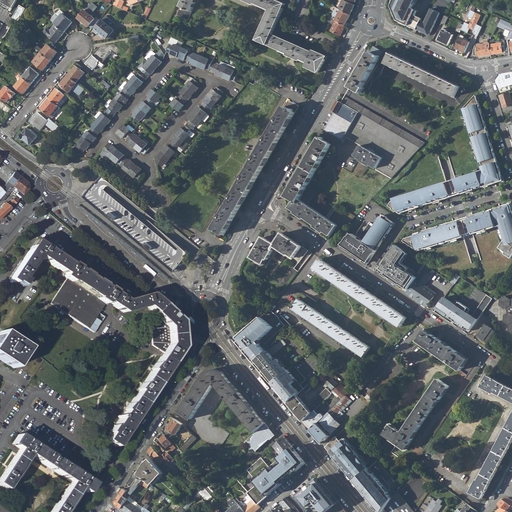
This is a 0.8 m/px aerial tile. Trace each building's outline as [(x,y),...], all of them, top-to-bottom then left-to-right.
[(111,4),(102,0),(101,0),(97,6),(106,13),(112,4),(111,4)] [(306,67),(319,73),(328,56),(313,50),(312,52),(272,34),(286,4),(276,0),(184,0),(178,15),(189,20),(197,0),(242,0),(255,5),(255,4),(271,10),(257,40),(288,54),(287,55),(300,61),(300,59),(308,62),(306,67)] [(341,10),(351,15),(356,5),(345,0),(343,0),(340,9),(341,10)] [(394,0),(392,5),(398,20),(417,30),(417,29),(421,21),(423,18),(416,15),(418,11),(412,8),(416,0),(394,0)] [(14,17),(19,21),(27,8),(20,5),(14,17)] [(59,7),(54,13),(57,16),(60,12),(62,13),(64,12),(59,7)] [(86,8),(85,10),(92,16),(94,14),(86,8)] [(432,8),(425,23),(421,21),(417,29),(430,35),(440,12),(432,8)] [(95,19),(92,16),(85,10),(78,18),(88,27),(95,19)] [(335,20),(345,26),(351,15),(341,10),(335,20)] [(478,36),(482,28),(483,27),(477,24),(482,15),(471,10),(468,16),(473,19),(470,24),(465,22),(464,25),(463,27),(462,30),(468,33),(470,28),(476,31),(474,34),(478,36)] [(73,22),(62,13),(60,12),(57,16),(54,13),(49,18),(56,24),(65,32),(73,22)] [(331,31),(341,36),(346,26),(345,26),(335,20),(323,13),(322,15),(326,17),(325,20),(331,23),(332,21),(335,24),(331,31)] [(95,29),(107,39),(114,30),(102,21),(95,29)] [(319,27),(326,30),(328,26),(322,22),(319,27)] [(44,32),(56,43),(65,32),(56,24),(51,31),(47,27),(44,32)] [(438,40),(449,45),(454,34),(447,31),(447,30),(444,28),(438,40)] [(129,37),(131,46),(140,45),(139,36),(129,37)] [(456,48),(466,53),(471,42),(464,39),(465,37),(462,36),(456,48)] [(475,55),(479,56),(492,54),(490,44),(490,43),(489,43),(488,40),(484,40),(485,44),(476,45),(474,50),(475,55)] [(502,42),(493,44),(490,44),(492,54),(507,52),(506,45),(502,45),(502,42)] [(206,68),(209,70),(214,58),(210,57),(209,59),(188,50),(189,50),(174,44),(174,45),(170,43),(167,51),(170,53),(170,54),(184,60),(185,59),(191,62),(191,63),(205,69),(206,68)] [(40,52),(51,61),(58,53),(48,44),(43,50),(38,46),(36,48),(40,52)] [(94,56),(103,64),(113,52),(118,56),(122,50),(115,44),(101,47),(93,56),(94,56)] [(371,52),(381,57),(384,52),(374,46),(371,52)] [(0,68),(9,58),(0,50),(0,68)] [(32,62),(43,70),(51,61),(40,52),(32,62)] [(142,70),(149,77),(152,74),(153,75),(163,62),(162,61),(165,58),(157,52),(155,55),(154,54),(144,67),(145,68),(142,70)] [(351,87),(362,93),(365,88),(364,87),(381,57),(371,52),(351,87)] [(385,65),(455,98),(460,86),(390,54),(385,65)] [(87,64),(94,70),(98,65),(103,69),(106,66),(103,64),(94,56),(87,64)] [(231,79),(235,81),(238,73),(234,71),(235,70),(228,67),(221,64),(220,64),(219,65),(216,63),(213,71),(216,72),(215,74),(231,80),(231,79)] [(69,75),(78,82),(85,73),(80,68),(77,66),(77,65),(69,75)] [(31,67),(24,75),(23,77),(32,84),(40,74),(31,67)] [(495,80),(500,93),(511,89),(511,71),(499,74),(495,80)] [(133,94),(144,82),(143,81),(145,78),(139,72),(136,75),(135,75),(128,83),(127,82),(125,82),(120,87),(123,90),(121,92),(113,101),(110,104),(111,105),(109,108),(115,114),(118,111),(119,111),(129,99),(128,98),(133,93),(133,94)] [(61,85),(70,93),(78,83),(78,82),(69,75),(61,85)] [(32,84),(23,77),(15,86),(24,94),(32,84)] [(171,105),(179,112),(184,105),(183,105),(188,99),(189,100),(199,88),(198,87),(200,84),(193,79),(191,82),(190,81),(180,93),(181,94),(171,105)] [(101,83),(108,90),(111,87),(103,80),(101,83)] [(7,86),(0,93),(0,95),(7,102),(12,96),(13,97),(16,93),(7,86)] [(187,123),(194,128),(196,126),(197,127),(207,114),(222,96),(221,96),(224,93),(216,87),(214,89),(204,101),(204,102),(200,107),(199,107),(188,120),(189,120),(187,123)] [(50,98),(58,105),(66,96),(58,88),(50,98)] [(132,116),(139,122),(141,119),(142,120),(152,108),(152,107),(156,103),(162,97),(154,90),(148,96),(149,96),(145,101),(144,101),(134,113),(134,114),(132,116)] [(501,96),(504,108),(511,105),(511,96),(510,93),(501,96)] [(477,95),(465,108),(484,169),(485,171),(467,177),(463,178),(456,180),(460,192),(455,194),(456,196),(461,194),(468,192),(467,190),(471,189),(472,191),(474,190),(474,188),(483,185),(483,187),(490,185),(490,183),(495,181),(495,183),(504,180),(492,143),(490,144),(489,140),(491,140),(483,117),(482,117),(481,114),(482,113),(477,95)] [(342,102),(420,147),(425,142),(345,96),(342,102)] [(51,116),(58,108),(59,106),(58,105),(50,98),(42,108),(51,116)] [(214,229),(225,235),(299,106),(288,100),(278,118),(277,117),(275,121),(276,121),(267,137),(265,136),(264,140),(265,140),(255,156),(254,156),(253,159),(254,159),(244,176),(243,175),(242,178),(242,179),(233,195),(232,194),(231,198),(222,214),(220,214),(219,217),(220,218),(214,229)] [(326,132),(343,141),(360,113),(338,100),(332,110),(334,111),(337,114),(326,132)] [(87,149),(96,138),(96,137),(100,132),(101,132),(112,120),(111,119),(113,116),(107,111),(104,113),(104,112),(103,113),(98,119),(93,125),(78,142),(79,143),(77,146),(84,151),(86,149),(87,149)] [(30,121),(41,130),(49,122),(57,129),(59,126),(51,119),(49,121),(38,112),(30,121)] [(142,152),(144,154),(150,147),(148,145),(136,134),(135,135),(133,133),(131,131),(131,130),(128,127),(124,125),(117,133),(124,138),(125,138),(130,142),(129,142),(141,153),(142,152)] [(165,165),(180,148),(189,136),(191,137),(193,137),(195,134),(185,126),(182,129),(182,128),(172,140),(172,141),(168,146),(167,146),(157,158),(158,158),(155,161),(162,167),(165,164),(165,165)] [(23,138),(31,145),(38,136),(28,128),(22,135),(21,135),(20,136),(21,138),(23,138)] [(338,225),(308,205),(299,199),(312,178),(332,144),(324,139),(324,138),(323,137),(322,138),(308,160),(309,160),(301,174),(300,174),(293,186),(294,186),(288,196),(296,201),(291,208),(296,212),(296,213),(304,219),(305,218),(317,225),(316,227),(325,233),(326,231),(331,235),(338,225)] [(136,177),(139,180),(144,173),(142,170),(130,159),(130,160),(124,156),(125,155),(113,145),(112,146),(109,143),(103,150),(105,151),(106,152),(106,153),(109,156),(118,164),(118,163),(123,167),(123,168),(135,178),(136,177)] [(370,165),(376,168),(382,158),(360,145),(354,156),(360,159),(360,160),(369,165),(370,165)] [(171,175),(185,187),(188,183),(174,171),(171,175)] [(0,197),(18,177),(14,172),(5,183),(6,184),(0,190),(0,189),(0,197)] [(191,249),(103,176),(97,183),(96,182),(91,187),(83,197),(175,271),(181,263),(186,258),(184,257),(191,249)] [(15,195),(19,198),(27,190),(27,183),(18,177),(0,197),(0,199),(2,201),(11,191),(15,194),(15,195)] [(317,180),(312,178),(299,199),(308,205),(309,203),(309,202),(305,199),(311,190),(317,180)] [(456,180),(451,181),(455,194),(460,192),(456,180)] [(451,181),(447,183),(450,195),(455,194),(451,181)] [(391,201),(388,205),(402,214),(403,212),(410,210),(409,208),(414,207),(414,209),(421,207),(420,205),(429,202),(429,204),(436,202),(435,200),(440,199),(440,201),(456,196),(455,194),(450,195),(447,183),(435,186),(432,187),(409,195),(398,198),(399,200),(392,202),(391,201)] [(408,193),(409,195),(432,187),(431,186),(408,193)] [(349,215),(311,190),(305,199),(309,202),(311,198),(349,223),(356,216),(351,212),(349,215)] [(9,209),(17,201),(14,198),(11,201),(9,200),(4,205),(9,209)] [(0,203),(2,201),(0,199),(0,217),(1,217),(9,209),(4,205),(3,204),(0,206),(0,203)] [(78,205),(77,206),(167,281),(168,280),(155,268),(142,256),(129,245),(112,232),(93,216),(78,205)] [(485,211),(475,214),(476,216),(468,218),(474,235),(488,231),(487,229),(496,226),(497,228),(499,227),(501,226),(504,235),(502,235),(504,242),(500,249),(507,253),(505,255),(511,258),(511,207),(511,205),(509,206),(501,208),(501,206),(491,209),(492,211),(486,213),(485,211)] [(475,214),(463,218),(469,237),(474,235),(468,218),(476,216),(475,214)] [(391,226),(394,222),(383,215),(376,226),(377,227),(376,228),(375,229),(374,229),(367,238),(369,239),(366,243),(352,233),(342,244),(369,262),(377,250),(376,249),(382,240),(383,241),(392,228),(391,226)] [(463,218),(445,224),(445,226),(459,222),(464,238),(469,237),(463,218)] [(422,231),(414,234),(415,236),(406,238),(404,241),(409,244),(410,246),(412,247),(416,250),(419,249),(420,252),(441,245),(441,244),(450,241),(451,242),(464,238),(459,222),(445,226),(445,224),(429,229),(430,231),(422,233),(422,231)] [(283,233),(276,244),(275,244),(276,245),(275,247),(276,247),(289,256),(290,254),(295,258),(303,246),(283,233)] [(275,244),(276,244),(264,237),(252,257),(264,264),(267,259),(268,260),(276,247),(275,247),(276,245),(275,244)] [(152,314),(153,315),(161,305),(149,295),(125,301),(113,293),(114,291),(107,286),(77,266),(78,266),(71,261),(69,264),(35,241),(28,251),(37,257),(37,256),(63,273),(61,276),(66,279),(49,304),(93,333),(97,327),(91,323),(94,318),(103,304),(105,305),(107,303),(122,313),(145,307),(153,313),(152,314)] [(404,263),(410,253),(397,244),(380,269),(405,286),(410,289),(411,289),(417,280),(413,277),(417,272),(404,263)] [(25,275),(36,258),(37,257),(28,251),(20,263),(19,262),(8,279),(14,282),(14,281),(21,286),(25,280),(24,279),(26,276),(25,275)] [(314,268),(401,327),(407,318),(321,259),(314,268)] [(411,295),(428,307),(437,293),(426,286),(436,271),(428,266),(419,279),(421,280),(420,282),(421,282),(411,295)] [(287,282),(284,280),(286,276),(282,274),(278,283),(285,286),(287,282)] [(459,281),(469,287),(471,284),(458,274),(452,283),(456,285),(459,281)] [(420,282),(417,280),(411,289),(410,289),(408,293),(411,295),(421,282),(420,282)] [(511,298),(511,299),(506,296),(500,298),(499,305),(504,308),(505,308),(507,310),(507,313),(505,314),(504,321),(510,325),(510,331),(511,332),(511,298)] [(463,310),(456,305),(452,303),(444,298),(437,308),(471,331),(478,321),(471,316),(471,315),(464,309),(463,310)] [(293,309),(364,356),(371,347),(299,299),(294,306),(293,305),(292,307),(293,308),(293,309)] [(179,322),(161,305),(153,315),(158,320),(152,326),(150,326),(151,346),(163,353),(156,364),(155,363),(150,369),(152,370),(143,384),(142,384),(138,389),(139,390),(129,404),(128,403),(126,405),(127,406),(124,409),(125,410),(124,412),(113,404),(110,408),(112,410),(111,413),(107,410),(103,416),(116,425),(114,427),(113,426),(109,433),(110,434),(105,441),(115,448),(132,421),(181,348),(179,322)] [(255,361),(266,351),(258,342),(273,328),(262,317),(236,339),(247,352),(255,361)] [(91,323),(97,327),(100,322),(94,318),(91,323)] [(486,340),(489,342),(497,331),(494,329),(490,326),(489,326),(486,324),(478,337),(485,342),(486,340)] [(418,340),(461,370),(469,359),(425,329),(418,340)] [(0,331),(0,360),(12,368),(26,348),(0,331)] [(273,383),(286,372),(276,360),(275,362),(266,351),(255,361),(273,383)] [(354,386),(360,391),(386,365),(383,361),(386,358),(384,356),(354,386)] [(366,397),(371,403),(406,367),(401,362),(366,397)] [(273,383),(290,403),(298,395),(303,390),(305,388),(302,384),(307,379),(294,365),(286,372),(273,383)] [(242,417),(254,433),(265,424),(223,373),(221,372),(218,371),(216,370),(213,370),(210,371),(208,371),(206,372),(205,374),(203,375),(180,412),(191,420),(213,385),(214,384),(224,397),(223,397),(225,399),(226,398),(236,411),(236,410),(242,417)] [(322,384),(324,386),(335,374),(333,373),(322,384)] [(326,409),(329,412),(333,408),(346,395),(347,394),(353,388),(348,384),(346,386),(337,378),(338,377),(335,374),(324,386),(326,387),(328,385),(341,395),(338,397),(326,409)] [(511,414),(471,492),(483,498),(485,494),(489,488),(488,487),(496,472),(497,473),(499,469),(501,470),(503,466),(501,465),(509,449),(511,446),(511,387),(488,375),(482,387),(511,402),(511,414)] [(384,435),(406,450),(414,438),(413,437),(438,401),(439,402),(450,386),(439,379),(402,432),(390,425),(384,435)] [(305,388),(303,390),(306,393),(312,387),(309,384),(305,388)] [(290,403),(305,421),(313,413),(333,393),(327,388),(309,407),(308,406),(307,406),(298,395),(290,403)] [(346,395),(333,408),(337,412),(350,399),(348,397),(346,395)] [(341,424),(329,412),(321,420),(312,429),(323,443),(341,424)] [(312,429),(321,420),(313,413),(305,421),(312,429)] [(176,435),(183,425),(173,419),(165,432),(170,438),(173,434),(176,435)] [(269,428),(265,424),(254,433),(244,443),(251,451),(253,449),(255,452),(269,440),(270,440),(271,439),(271,438),(274,436),(268,429),(269,428)] [(17,452),(0,477),(0,485),(5,489),(26,458),(28,455),(70,482),(68,485),(50,511),(63,511),(77,491),(79,489),(86,493),(92,484),(17,435),(11,444),(19,449),(17,452)] [(164,435),(159,440),(166,449),(170,453),(175,448),(164,435)] [(193,435),(179,448),(183,453),(197,439),(193,435)] [(336,436),(330,442),(333,444),(328,449),(330,451),(334,456),(335,454),(332,450),(341,442),(336,436)] [(273,446),(282,457),(292,447),(284,437),(283,438),(273,446)] [(164,451),(166,449),(159,440),(157,438),(155,441),(164,451)] [(355,481),(369,468),(366,465),(366,463),(346,438),(341,442),(332,450),(335,454),(334,456),(355,481)] [(160,465),(164,461),(155,450),(151,446),(147,452),(150,456),(152,454),(160,465)] [(306,463),(292,447),(282,457),(279,459),(278,459),(268,467),(261,458),(247,470),(258,484),(248,493),(249,495),(258,505),(306,463)] [(169,466),(168,466),(171,470),(175,474),(176,475),(179,472),(175,468),(177,466),(173,461),(174,460),(168,453),(162,457),(169,466)] [(150,459),(139,475),(141,477),(152,485),(163,473),(150,459)] [(369,468),(355,481),(369,498),(384,485),(370,468),(369,468)] [(139,480),(141,477),(139,475),(135,472),(131,477),(136,479),(139,480)] [(131,477),(126,484),(130,487),(135,481),(136,479),(131,477)] [(326,511),(338,502),(318,478),(295,497),(307,511),(308,511),(314,507),(318,511),(326,511)] [(127,491),(123,489),(115,501),(116,505),(119,508),(121,509),(128,499),(139,484),(141,481),(139,480),(136,479),(135,481),(136,482),(129,493),(130,493),(127,497),(126,496),(126,495),(125,494),(127,491)] [(142,481),(141,481),(139,484),(146,489),(149,486),(142,481)] [(384,485),(369,498),(380,511),(382,511),(385,508),(393,498),(388,493),(386,490),(387,489),(385,486),(384,485)] [(199,487),(192,493),(195,496),(202,489),(199,487)] [(206,502),(212,497),(210,495),(207,492),(204,488),(202,489),(195,496),(191,500),(194,503),(201,496),(206,502)] [(385,508),(388,511),(415,511),(418,509),(415,506),(413,508),(398,490),(393,498),(385,508)] [(236,499),(234,500),(237,503),(244,511),(254,511),(260,507),(258,505),(249,495),(245,498),(247,500),(249,502),(245,507),(242,504),(241,502),(240,503),(236,499)] [(503,506),(507,510),(511,505),(511,506),(511,499),(509,497),(503,498),(499,504),(503,506)] [(285,506),(287,509),(291,506),(285,498),(279,503),(283,508),(285,506)] [(433,511),(443,500),(440,498),(437,501),(434,499),(424,511),(433,511)] [(130,511),(136,505),(128,499),(121,509),(124,511),(130,511)] [(438,511),(443,505),(441,504),(444,500),(443,500),(433,511),(438,511)] [(346,511),(338,502),(326,511),(346,511)] [(233,507),(226,511),(244,511),(237,503),(233,507)] [(468,503),(462,511),(475,511),(477,510),(468,503)]
